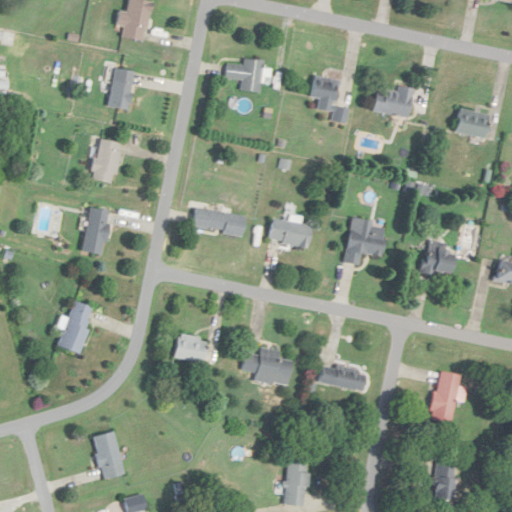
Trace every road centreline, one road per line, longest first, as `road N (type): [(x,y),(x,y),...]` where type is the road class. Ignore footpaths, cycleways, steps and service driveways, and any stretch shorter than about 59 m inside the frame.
road 1 (residential): [(0,432),(82,410),(130,365),(210,0)]
road 2 (residential): [(154,270),(511,344)]
road 3 (residential): [(249,0),(511,55)]
road 4 (residential): [(404,322),(371,511)]
